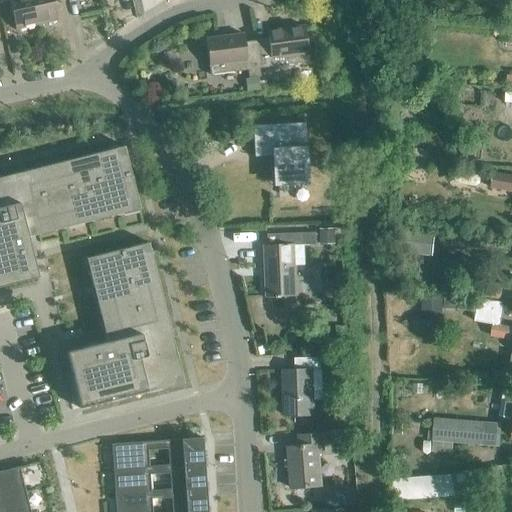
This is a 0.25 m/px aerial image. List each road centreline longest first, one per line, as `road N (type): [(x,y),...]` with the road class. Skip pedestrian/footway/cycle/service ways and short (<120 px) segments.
road 1 (residential): [(240,392),(231,298),(202,212),(155,122),(96,69)]
road 2 (residential): [(240,392),(33,442)]
road 3 (residential): [(96,69),(179,7),(239,0)]
road 4 (residential): [(0,321),(33,442)]
road 5 (residential): [(251,511),(240,392)]
